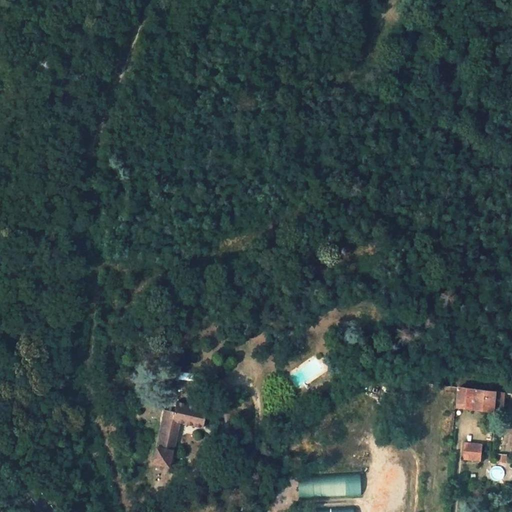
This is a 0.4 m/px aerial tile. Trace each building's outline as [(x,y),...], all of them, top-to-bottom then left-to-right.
[(497,414),(503,414),(505,393),(459,387),(457,406),(498,411),(497,414)] [(203,427),(208,408),(176,401),(173,411),(165,409),(152,462),(170,466),(180,422),(203,427)] [(473,444),(465,443),(464,458),(471,459),(473,444)] [(480,460),(482,445),(473,444),(471,459),(480,460)] [(298,497),(361,495),(360,473),(298,476),(298,497)]
